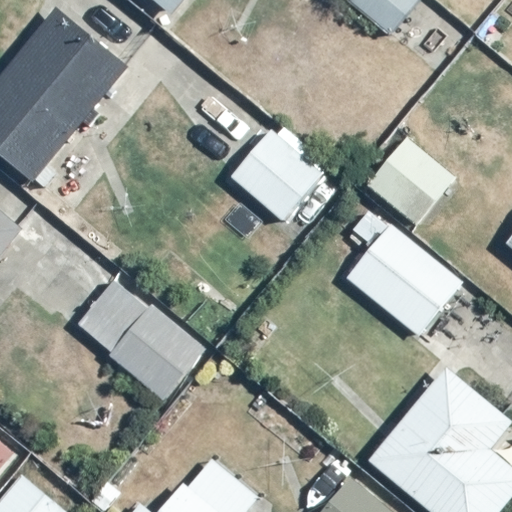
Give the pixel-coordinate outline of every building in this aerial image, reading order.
[(151,0),(169,15),(181,0),(151,0)] [(426,0),(349,0),(348,1),(394,39),(426,0)] [(56,6),(0,73),(0,155),(32,182),(129,66),(56,6)] [(326,170),(273,129),(229,187),(282,227),(326,170)] [(0,254),(22,228),(0,209),(0,254)] [(387,222),(345,275),(423,338),(465,285),(405,236),(387,222)] [(204,357),(118,285),(81,329),(168,401),(204,357)] [(511,423),(511,419),(446,366),(368,461),(430,511),(498,511),(511,496),(511,467),(490,450),(511,423)] [(251,511),(262,500),(210,458),(166,511),(157,511),(142,499),(131,511),(251,511)] [(392,511),(349,476),(319,511),(392,511)] [(67,511),(25,477),(0,506),(0,511),(67,511)]
